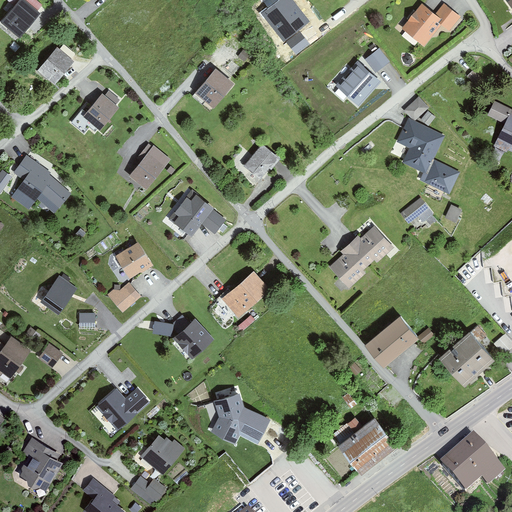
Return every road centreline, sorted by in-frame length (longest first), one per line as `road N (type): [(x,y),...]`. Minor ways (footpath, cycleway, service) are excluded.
road 1 (residential): [(55,0),(443,435)]
road 2 (secondary): [(340,511),(443,435)]
